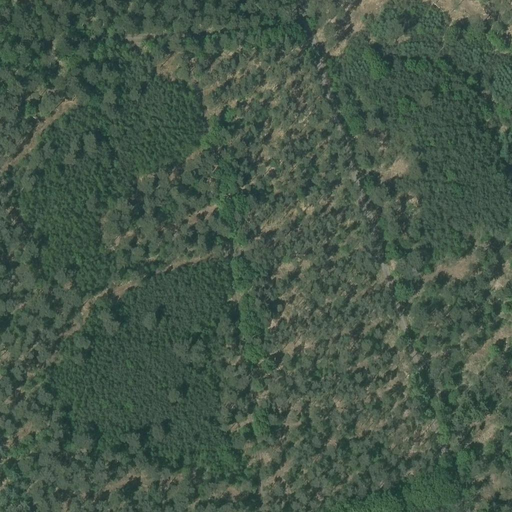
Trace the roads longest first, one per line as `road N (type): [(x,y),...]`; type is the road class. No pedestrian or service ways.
road 1 (track): [(258,511),(209,131),(178,37)]
road 2 (track): [(453,478),(309,32)]
road 3 (track): [(178,37),(0,49)]
road 4 (track): [(309,32),(178,37)]
